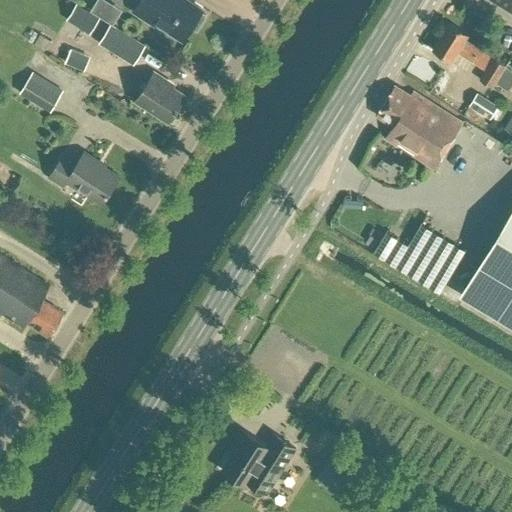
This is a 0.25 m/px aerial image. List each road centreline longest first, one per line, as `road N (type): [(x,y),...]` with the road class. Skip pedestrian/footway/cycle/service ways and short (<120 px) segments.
road 1 (primary): [(87,511),(410,0)]
road 2 (unclassified): [(0,435),(275,0)]
